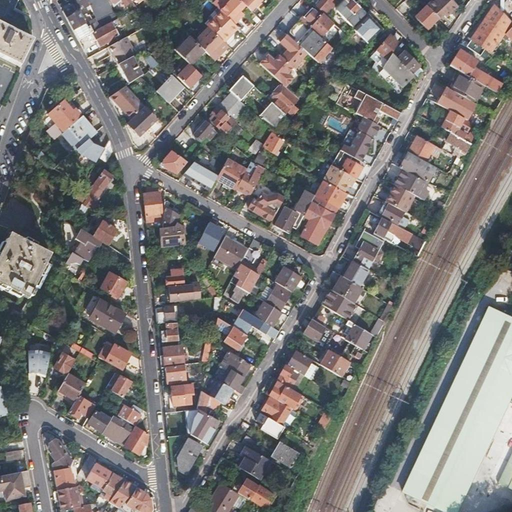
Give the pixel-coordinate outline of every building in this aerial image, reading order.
[(0,0),(0,55),(19,65),(33,38),(31,16),(16,9),(19,0),(0,0)] [(87,0),(90,5),(97,20),(98,19),(99,21),(100,22),(102,23),(104,24),(106,24),(108,23),(109,22),(110,22),(111,20),(112,18),(113,16),(113,14),(112,12),(113,12),(107,0),(87,0)] [(221,12),(234,24),(240,17),(236,14),(239,11),(244,6),(238,0),(216,0),(213,4),(221,12)] [(250,11),(251,12),(257,5),(261,1),(261,0),(238,0),(244,6),(246,7),(250,11)] [(320,0),(315,7),(322,14),(325,17),(340,0),(320,0)] [(336,13),(352,28),(364,15),(348,0),(343,0),(336,9),(336,13)] [(433,0),(427,6),(439,19),(443,15),(444,16),(456,4),(452,0),(433,0)] [(427,30),(439,19),(427,6),(415,18),(427,30)] [(70,7),(62,11),(78,40),(99,28),(94,17),(89,19),(88,17),(83,20),(78,11),(74,13),(70,7)] [(508,35),(511,31),(511,24),(494,7),(466,47),(479,56),(484,49),(489,52),(492,48),(495,49),(499,43),(497,41),(500,36),(504,39),(508,35)] [(309,29),(320,39),(333,24),(325,17),(322,14),(320,16),(311,8),(304,16),(306,19),(302,23),(303,23),(309,29)] [(208,27),(224,42),(238,28),(234,24),(221,12),(207,26),(208,27)] [(368,17),(354,31),(368,44),(381,30),(368,17)] [(307,53),(312,58),(325,43),(320,39),(309,29),(303,23),(302,23),(302,22),(301,21),(300,21),(299,20),(286,35),(307,53)] [(99,28),(78,40),(81,47),(96,39),(100,46),(107,42),(109,44),(116,40),(115,38),(117,37),(109,22),(108,23),(100,28),(99,28)] [(205,52),(211,58),(219,50),(222,52),(225,49),(228,46),(224,42),(208,27),(194,41),(205,52)] [(285,61),(293,69),(307,53),(286,35),(284,33),(276,41),(285,49),(287,51),(281,58),(285,61)] [(129,34),(110,45),(115,55),(120,63),(136,54),(139,52),(129,34)] [(189,64),(191,66),(205,52),(194,41),(188,36),(174,50),(189,64)] [(376,64),(382,68),(395,47),(398,42),(390,36),(375,52),(381,58),(376,64)] [(110,45),(107,48),(112,57),(115,55),(110,45)] [(382,68),(378,74),(397,92),(408,81),(408,80),(412,76),(411,75),(418,67),(416,66),(404,54),(404,53),(403,54),(395,47),(382,68)] [(159,62),(146,49),(139,52),(136,54),(141,62),(144,61),(149,69),(159,62)] [(279,56),(281,58),(287,51),(285,49),(279,56)] [(211,58),(213,61),(222,52),(219,50),(211,58)] [(484,86),(497,93),(502,85),(474,69),(478,63),(460,51),(449,66),(457,70),(459,72),(484,86)] [(406,52),(404,54),(416,66),(418,64),(406,52)] [(259,64),(285,88),(293,80),(288,75),(293,69),(285,61),(281,58),(279,56),(274,61),(267,55),(259,64)] [(133,58),(119,66),(127,81),(142,73),(133,58)] [(189,88),(201,76),(191,66),(189,64),(177,77),(189,88)] [(163,82),(168,75),(161,69),(155,76),(163,82)] [(447,89),(449,90),(459,72),(457,70),(447,89)] [(473,103),(475,104),(484,86),(459,72),(449,90),(473,103)] [(242,75),(228,91),(229,91),(231,94),(240,102),(248,93),(265,109),(259,116),(275,130),(282,121),(285,116),(271,103),(242,75)] [(172,76),(157,91),(159,93),(168,102),(183,87),(172,76)] [(372,85),(369,90),(378,94),(380,89),(372,85)] [(275,98),(271,103),(285,116),(298,101),(297,99),(293,96),(292,97),(280,86),(272,95),(275,98)] [(144,107),(124,87),(109,97),(120,118),(125,113),(131,120),(144,107)] [(447,89),(446,88),(437,105),(438,105),(449,111),(464,119),(470,108),(479,113),(481,108),(472,103),(473,103),(449,90),(447,89)] [(365,103),(358,116),(378,126),(380,121),(376,118),(380,111),(397,120),(400,113),(362,93),(358,100),(365,103)] [(218,108),(232,122),(246,107),(240,102),(231,94),(218,108)] [(426,99),(423,105),(435,111),(438,105),(437,105),(426,99)] [(50,117),(64,135),(69,130),(83,118),(82,117),(83,116),(79,112),(78,112),(77,111),(74,114),(65,104),(50,117)] [(231,131),(236,125),(232,122),(218,108),(217,108),(212,113),(214,115),(211,118),(209,121),(219,129),(220,129),(225,134),(229,129),(231,131)] [(138,136),(155,120),(145,109),(128,126),(138,136)] [(450,133),(470,143),(473,137),(474,135),(465,131),(470,122),(464,119),(449,111),(448,113),(441,127),(450,133)] [(63,136),(77,152),(78,152),(89,142),(97,135),(83,118),(69,130),(64,135),(63,136)] [(211,138),(217,132),(203,120),(198,126),(199,128),(193,135),(200,142),(207,135),(211,138)] [(148,128),(152,133),(161,126),(157,121),(148,128)] [(349,155),(360,161),(371,139),(357,132),(350,145),(345,143),(341,151),(349,155)] [(456,158),(461,160),(470,143),(450,133),(445,142),(461,150),(456,158)] [(274,136),(271,134),(265,142),(270,144),(273,138),(274,136)] [(424,161),(425,162),(434,146),(417,136),(408,152),(424,161)] [(257,138),(253,141),(261,148),(264,144),(257,138)] [(265,142),(264,144),(261,148),(276,155),(282,143),(273,138),(270,144),(265,142)] [(174,153),(186,163),(191,158),(187,155),(194,147),(185,140),(174,153)] [(261,148),(253,141),(250,145),(258,152),(261,148)] [(98,161),(104,151),(94,147),(89,142),(78,152),(82,157),(96,164),(98,161)] [(110,143),(109,142),(104,151),(98,161),(106,165),(113,153),(110,143)] [(341,151),(339,150),(330,165),(331,166),(335,168),(356,179),(362,168),(346,160),(349,155),(341,151)] [(176,175),(186,163),(174,153),(171,151),(161,164),(161,167),(176,175)] [(256,165),(261,167),(267,155),(259,151),(253,164),(256,165)] [(402,169),(422,180),(424,174),(419,172),(424,163),(404,152),(399,162),(396,166),(400,168),(402,169)] [(226,160),(222,166),(215,180),(235,190),(235,189),(245,172),(245,171),(226,160)] [(424,163),(419,172),(424,174),(430,164),(425,162),(424,161),(424,163)] [(194,162),(190,166),(182,175),(208,189),(216,173),(194,162)] [(245,172),(235,189),(238,191),(249,197),(250,195),(257,182),(264,169),(261,167),(256,165),(253,171),(250,175),(247,173),(245,172)] [(356,179),(335,168),(331,166),(323,181),(326,183),(344,193),(348,186),(351,187),(356,179)] [(402,169),(394,185),(414,195),(423,200),(428,191),(424,188),(427,183),(425,182),(422,180),(402,169)] [(101,177),(90,192),(83,205),(82,207),(93,212),(96,213),(99,208),(92,204),(112,178),(100,170),(97,173),(101,177)] [(91,173),(86,182),(92,185),(97,177),(91,173)] [(337,209),(345,193),(344,193),(326,183),(323,181),(321,180),(313,196),(337,209)] [(271,189),(257,182),(250,195),(257,199),(255,202),(253,200),(248,209),(268,220),(269,219),(272,221),(284,198),(272,192),(271,189)] [(394,185),(385,202),(402,212),(405,213),(415,196),(394,185)] [(90,192),(84,188),(76,201),(83,205),(90,192)] [(313,196),(301,189),(293,205),(290,210),(284,207),(274,226),(289,233),(291,228),(295,230),(303,215),(304,212),(313,196)] [(159,194),(142,195),(146,230),(157,228),(162,227),(159,194)] [(329,224),(337,209),(313,196),(304,212),(303,215),(310,218),(300,236),(314,244),(325,223),(329,224)] [(385,212),(382,217),(396,224),(395,225),(403,229),(407,221),(400,217),(402,212),(385,202),(381,209),(385,212)] [(166,206),(163,205),(162,227),(174,226),(176,224),(181,214),(173,210),(166,206)] [(370,219),(375,222),(378,216),(375,215),(374,217),(366,213),(365,215),(364,216),(370,219)] [(363,218),(359,226),(370,232),(375,222),(370,219),(364,216),(363,218)] [(379,237),(390,243),(393,237),(396,237),(397,238),(417,248),(421,240),(388,222),(378,216),(375,222),(370,232),(374,234),(379,237)] [(127,224),(109,218),(107,222),(114,226),(113,228),(118,230),(127,233),(127,224)] [(318,246),(329,224),(325,223),(314,244),(318,246)] [(101,224),(92,239),(102,244),(107,248),(117,233),(101,224)] [(174,226),(162,227),(157,228),(159,245),(181,243),(179,226),(176,224),(174,226)] [(208,224),(198,242),(212,250),(222,232),(208,224)] [(430,228),(425,225),(421,231),(426,234),(430,228)] [(90,245),(92,246),(97,249),(98,250),(102,244),(92,239),(87,236),(81,233),(80,232),(78,231),(75,236),(82,240),(83,241),(90,245)] [(9,234),(0,252),(0,285),(27,299),(50,254),(9,234)] [(223,238),(211,260),(233,272),(245,250),(223,238)] [(253,239),(243,258),(252,263),(258,253),(256,252),(261,243),(253,239)] [(73,255),(70,253),(64,264),(67,265),(71,262),(76,264),(79,259),(84,262),(92,246),(90,245),(83,241),(82,240),(73,255)] [(417,248),(421,250),(423,247),(425,242),(421,240),(417,248)] [(352,263),(366,270),(374,256),(379,260),(382,255),(381,253),(362,243),(354,257),(355,258),(352,263)] [(279,253),(273,250),(266,262),(272,265),(279,253)] [(339,275),(341,276),(350,261),(348,260),(339,275)] [(355,284),(359,286),(368,271),(366,270),(352,263),(350,261),(341,276),(355,284)] [(255,269),(260,273),(264,266),(258,263),(255,269)] [(237,287),(247,293),(249,294),(259,275),(255,272),(254,274),(240,266),(234,277),(240,280),(237,287)] [(154,305),(193,300),(191,285),(184,286),(182,269),(171,270),(172,276),(166,277),(166,279),(164,279),(164,286),(167,285),(167,288),(168,295),(153,297),(154,305)] [(283,269),(275,282),(290,292),(299,278),(283,269)] [(332,291),(346,299),(355,284),(341,276),(339,275),(332,271),(328,278),(337,282),(332,291)] [(109,275),(100,289),(117,299),(125,285),(109,275)] [(208,288),(213,285),(208,277),(202,280),(208,288)] [(214,297),(219,294),(213,285),(208,288),(214,297)] [(237,287),(235,286),(232,291),(233,292),(230,298),(237,303),(242,293),(246,295),(247,293),(237,287)] [(274,289),(266,302),(279,309),(287,296),(274,289)] [(263,302),(254,317),(270,326),(279,311),(263,302)] [(100,303),(90,320),(113,334),(124,316),(100,303)] [(312,320),(324,328),(333,312),(321,305),(312,320)] [(172,307),(156,308),(157,324),(176,322),(176,319),(173,319),(172,307)] [(226,309),(221,317),(229,323),(235,314),(226,309)] [(511,323),(481,309),(399,491),(444,511),(449,511),(511,378),(511,374),(511,323)] [(254,317),(242,310),(237,318),(246,324),(244,327),(248,329),(250,326),(265,335),(265,334),(274,339),(278,331),(272,327),(270,326),(254,317)] [(356,326),(369,334),(379,318),(365,310),(356,326)] [(238,331),(217,318),(215,327),(225,333),(228,329),(230,330),(223,341),(237,350),(245,337),(237,332),(238,331)] [(325,339),(330,331),(324,328),(312,320),(310,319),(303,332),(316,340),(319,335),(325,339)] [(350,343),(362,349),(371,334),(369,334),(356,326),(347,320),(345,323),(348,325),(343,333),(346,335),(344,339),(350,343)] [(165,330),(161,331),(162,342),(179,340),(177,324),(165,326),(165,330)] [(211,342),(206,342),(202,362),(207,362),(211,342)] [(357,358),(362,349),(350,343),(346,349),(350,351),(349,353),(357,358)] [(80,353),(92,361),(94,357),(73,345),(71,348),(80,353)] [(181,345),(162,348),(163,357),(173,356),(182,355),(181,345)] [(121,373),(130,357),(114,347),(113,349),(107,346),(98,359),(104,364),(121,373)] [(39,348),(28,351),(29,376),(36,374),(46,375),(50,352),(39,348)] [(317,363),(340,377),(349,362),(325,348),(316,363),(317,363)] [(286,366),(302,375),(311,360),(295,351),(286,366)] [(238,384),(242,378),(249,365),(228,352),(222,361),(227,363),(224,368),(217,380),(218,381),(232,389),(234,391),(240,395),(245,388),(238,384)] [(69,371),(75,360),(62,353),(53,367),(66,375),(67,374),(69,371)] [(164,361),(160,362),(161,368),(174,366),(175,366),(174,360),(164,361)] [(302,375),(308,378),(317,363),(316,363),(311,360),(302,375)] [(174,366),(161,368),(162,378),(165,378),(166,385),(174,384),(173,383),(185,382),(184,367),(174,368),(174,366)] [(283,370),(280,375),(277,379),(293,389),(301,376),(285,367),(283,370)] [(66,375),(58,390),(66,395),(64,398),(73,403),(77,397),(79,393),(85,384),(67,374),(66,375)] [(130,383),(119,377),(115,383),(114,382),(110,388),(112,389),(110,392),(121,399),(130,383)] [(213,398),(223,404),(223,403),(222,402),(230,389),(231,390),(232,389),(218,381),(209,396),(213,398)] [(265,394),(284,405),(293,390),(276,381),(273,386),(271,385),(265,394)] [(189,383),(181,384),(182,386),(170,387),(171,393),(170,394),(170,400),(172,400),(172,406),(184,405),(182,390),(189,390),(189,383)] [(223,403),(231,390),(230,389),(222,402),(223,403)] [(209,396),(201,391),(197,408),(200,410),(205,403),(207,404),(208,402),(210,403),(213,398),(209,396)] [(73,403),(68,412),(77,418),(80,413),(88,418),(96,403),(88,398),(86,402),(77,397),(73,403)] [(270,416),(268,418),(274,421),(280,425),(289,410),(269,398),(261,411),(270,416)] [(120,413),(117,417),(124,421),(131,425),(132,426),(141,411),(133,406),(132,408),(123,403),(118,412),(120,413)] [(94,411),(88,421),(94,425),(92,427),(100,432),(108,418),(99,412),(98,414),(94,411)] [(209,418),(210,417),(201,411),(195,420),(204,425),(199,433),(192,429),(191,435),(203,443),(212,429),(216,422),(209,418)] [(274,421),(268,418),(260,413),(255,421),(262,425),(260,429),(267,433),(274,421)] [(322,413),(316,424),(323,429),(330,417),(322,413)] [(111,418),(101,434),(112,440),(122,424),(111,418)] [(122,424),(112,440),(123,447),(129,437),(133,431),(122,424)] [(147,435),(135,427),(133,431),(129,437),(123,447),(141,458),(145,455),(145,440),(147,435)] [(212,429),(203,443),(206,445),(214,431),(212,429)] [(247,434),(241,443),(252,449),(257,440),(247,434)] [(188,439),(177,458),(179,471),(185,475),(201,447),(188,439)] [(70,468),(73,463),(60,441),(55,440),(50,444),(50,448),(53,453),(51,455),(55,462),(51,464),(53,471),(70,468)] [(290,467),(298,453),(279,442),(271,456),(290,467)] [(511,445),(495,484),(511,491),(511,445)] [(239,468),(259,480),(270,461),(266,459),(260,455),(245,447),(240,456),(242,457),(244,458),(239,468)] [(21,458),(19,450),(6,453),(8,460),(21,458)] [(98,460),(88,454),(77,474),(85,480),(95,464),(98,460)] [(95,464),(85,480),(102,490),(112,475),(95,464)] [(75,467),(70,468),(72,473),(73,473),(76,486),(79,486),(77,474),(75,467)] [(72,473),(70,468),(53,471),(57,490),(76,486),(73,473),(72,473)] [(209,477),(210,477),(215,481),(218,482),(221,484),(226,476),(214,469),(209,477)] [(31,487),(28,470),(0,475),(0,491),(4,490),(6,500),(25,496),(24,488),(31,487)] [(102,490),(102,491),(108,495),(105,499),(111,503),(124,482),(112,475),(102,490)] [(236,492),(235,492),(238,494),(247,499),(248,499),(256,504),(257,503),(264,508),(272,495),(255,485),(243,478),(239,485),(236,492)] [(206,496),(209,497),(218,482),(215,481),(206,496)] [(110,504),(118,509),(122,504),(135,489),(124,482),(111,503),(110,504)] [(209,497),(230,509),(238,494),(235,492),(221,484),(218,482),(209,497)] [(230,488),(236,492),(239,485),(234,482),(230,488)] [(148,491),(138,484),(135,489),(122,504),(136,511),(150,511),(151,511),(151,502),(145,496),(148,491)] [(79,506),(76,486),(57,490),(60,510),(79,506)] [(204,506),(209,497),(206,496),(201,505),(204,506)] [(213,511),(227,511),(230,509),(209,497),(204,506),(213,511)] [(31,511),(30,503),(19,505),(20,511),(31,511)]
